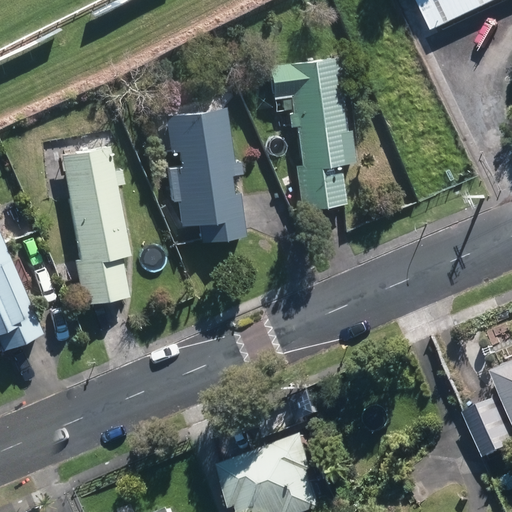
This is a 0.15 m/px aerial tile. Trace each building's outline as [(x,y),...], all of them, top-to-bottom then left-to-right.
[(424,0),(439,30),(500,0),(424,0)] [(348,86),(343,53),(269,63),(275,105),(291,103),(292,110),(292,113),(294,126),(297,126),(301,161),(293,162),(298,206),(349,200),(344,161),(357,159),(353,126),(345,127),(340,87),(348,86)] [(235,157),(228,105),(167,112),(172,149),(181,148),(183,164),(171,165),(175,197),(180,197),(182,219),(198,217),(201,239),(247,233),(245,211),(244,204),(242,189),(236,189),(234,172),(243,171),(242,157),(235,157)] [(112,142),(62,152),(81,255),(76,256),(84,303),(131,294),(124,253),(132,252),(120,184),(127,182),(124,167),(117,168),(112,142)] [(0,346),(44,328),(0,226),(0,346)] [(511,361),(501,366),(511,390),(511,361)] [(511,402),(508,393),(470,409),(491,456),(511,446),(511,402)] [(315,427),(224,461),(240,504),(248,501),(252,511),(288,511),(298,508),(299,511),(307,511),(337,501),(323,464),(328,462),(315,427)] [(132,511),(181,511),(178,502),(155,511),(134,511),(135,511),(132,511)]
